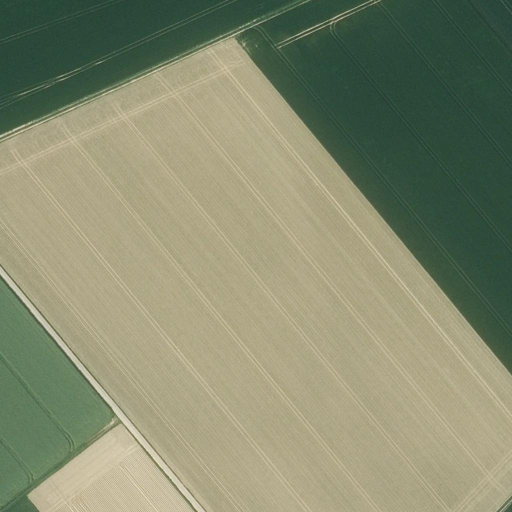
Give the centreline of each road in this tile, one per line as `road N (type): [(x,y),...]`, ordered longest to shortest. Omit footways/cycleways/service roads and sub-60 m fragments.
road 1 (track): [(309,0),(0,143)]
road 2 (track): [(200,511),(0,272)]
road 3 (track): [(4,511),(121,418)]
